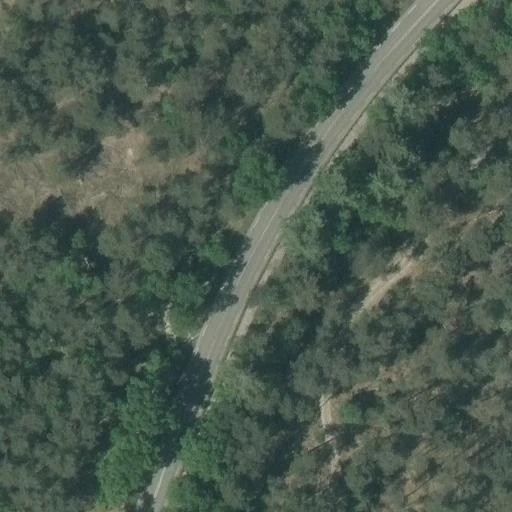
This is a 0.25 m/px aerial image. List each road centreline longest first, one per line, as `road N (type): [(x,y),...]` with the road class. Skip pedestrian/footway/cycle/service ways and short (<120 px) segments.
road 1 (primary): [(151,511),(207,361),(270,227),(354,103),(439,0)]
road 2 (track): [(511,103),(414,252),(343,329),(321,400),(335,467),(311,511)]
